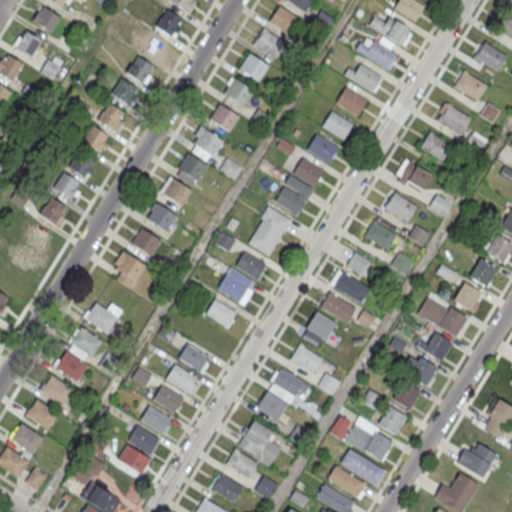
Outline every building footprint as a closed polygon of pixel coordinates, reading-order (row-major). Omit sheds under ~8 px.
[(168,0),(191,0),(190,2),(192,3),(186,12),(168,1),(168,0)] [(312,0),(284,0),(304,12),(312,0)] [(424,6),(414,0),(397,0),(392,9),(414,22),(424,6)] [(299,20),(279,6),(268,22),(289,35),(299,20)] [(43,8),(60,18),(51,32),(31,20),(37,11),(40,13),(43,8)] [(166,10),(180,19),(176,26),(179,29),(173,38),(155,26),(166,10)] [(312,22),(319,10),(332,18),(325,30),(312,22)] [(511,19),(504,14),(494,29),(511,39),(511,19)] [(410,30),(388,17),(384,23),(374,16),(367,26),(400,47),(410,30)] [(284,43),(265,30),(254,46),(274,58),(284,43)] [(160,59),(170,43),(150,31),(140,47),(160,59)] [(25,32),(40,41),(29,58),(14,49),(25,32)] [(395,53),(374,40),(372,42),(366,38),(362,44),(359,42),(354,50),(385,70),(395,53)] [(506,56),(484,42),(475,57),(496,71),(506,56)] [(268,66),(248,54),(238,69),(258,82),(268,66)] [(0,65),(7,55),(22,64),(11,81),(0,74),(0,65)] [(137,56),(151,65),(141,82),(126,73),(137,56)] [(381,77),(360,64),(354,72),(347,68),(343,76),(371,94),(381,77)] [(486,86),(464,72),(455,87),(476,100),(486,86)] [(252,92),(230,77),(220,92),(242,107),(252,92)] [(120,78),(136,88),(132,95),(134,96),(127,106),(109,94),(120,78)] [(0,106),(1,107),(11,93),(0,84),(0,106)] [(366,100),(344,87),(334,103),(356,117),(366,100)] [(498,109),(486,102),(479,114),(491,121),(498,109)] [(108,103),(122,113),(111,129),(97,121),(108,103)] [(238,117),(219,105),(208,120),(228,132),(238,117)] [(469,118),(448,105),(438,119),(460,133),(469,118)] [(269,116),(257,110),(252,120),(264,126),(269,116)] [(352,124),(330,111),(320,127),(342,140),(352,124)] [(111,137),(93,124),(81,140),(100,153),(111,137)] [(222,141),(200,126),(193,135),(197,137),(193,143),(212,156),(222,141)] [(450,146),(429,132),(419,147),(441,161),(450,146)] [(484,141),(470,132),(462,145),(476,154),(484,141)] [(337,147),(315,134),(305,150),(327,163),(337,147)] [(78,151),(93,160),(82,177),(67,168),(78,151)] [(206,166),(187,153),(177,168),(195,181),(206,166)] [(219,170),(226,158),(239,166),(232,178),(219,170)] [(323,171),(302,158),(291,174),(313,187),(323,171)] [(429,176),(408,162),(398,177),(420,191),(429,176)] [(63,172),(78,181),(67,198),(52,189),(63,172)] [(312,188),(289,174),(284,183),(298,192),(297,194),(284,186),(275,200),(296,214),(312,188)] [(190,191),(169,177),(158,191),(180,206),(190,191)] [(415,207),(393,193),(384,208),(406,222),(415,207)] [(450,203),(435,193),(427,206),(442,215),(450,203)] [(67,208),(50,197),(38,214),(55,226),(67,208)] [(175,216),(153,202),(143,216),(165,231),(175,216)] [(291,221),(267,206),(259,218),(261,220),(247,244),(268,257),(282,232),(284,233),(291,221)] [(510,208),(511,209),(511,235),(499,227),(510,208)] [(53,233),(35,218),(23,233),(41,247),(53,233)] [(395,236),(373,222),(364,236),(385,250),(395,236)] [(429,232),(415,224),(407,236),(421,245),(429,232)] [(160,241),(140,228),(130,244),(150,256),(160,241)] [(234,238),(227,250),(213,242),(221,230),(234,238)] [(496,234),(511,243),(511,245),(502,262),(485,252),(496,234)] [(26,273),(38,255),(22,243),(9,261),(26,273)] [(412,259),(398,250),(389,264),(404,273),(412,259)] [(368,259),(354,251),(345,265),(359,273),(368,259)] [(265,265),(243,252),(234,266),(255,280),(265,265)] [(144,266),(124,253),(114,268),(134,281),(144,266)] [(480,258),(496,267),(485,286),(469,276),(480,258)] [(252,289),(247,286),(251,279),(230,266),(216,288),(242,305),(252,289)] [(363,284),(342,271),(341,271),(337,269),(328,283),(354,299),(363,284)] [(464,281),(480,291),(469,310),(452,300),(464,281)] [(0,292),(0,313),(3,316),(9,307),(3,303),(7,297),(0,292)] [(350,307),(328,293),(319,308),(341,322),(350,307)] [(449,307),(465,317),(454,335),(416,312),(426,296),(448,310),(449,307)] [(235,313),(214,299),(204,314),(226,328),(235,313)] [(116,318),(94,303),(84,319),(105,334),(116,318)] [(323,339),(334,322),(316,310),(300,335),(315,345),(320,337),(323,339)] [(101,342),(80,327),(69,343),(90,358),(101,342)] [(434,332),(451,342),(440,360),(423,350),(434,332)] [(208,357),(186,344),(177,358),(199,372),(208,357)] [(321,359),(299,345),(290,360),(312,374),(321,359)] [(86,366),(65,351),(54,367),(76,382),(86,366)] [(106,352),(120,362),(111,376),(97,366),(106,352)] [(419,357),(435,366),(424,385),(407,375),(419,357)] [(195,378),(174,364),(164,379),(186,393),(195,378)] [(303,382),(281,369),(272,383),(293,397),(303,382)] [(324,373),(339,382),(331,396),(316,386),(324,373)] [(72,390),(50,375),(40,391),(61,406),(72,390)] [(403,380),(419,390),(408,408),(392,398),(403,380)] [(183,398),(161,385),(152,399),(173,413),(183,398)] [(286,404),(266,392),(255,408),(276,421),(286,404)] [(494,396),(511,406),(511,411),(496,436),(482,428),(489,415),(484,412),(494,396)] [(57,414),(36,399),(25,415),(47,430),(57,414)] [(169,419),(148,406),(138,420),(160,434),(169,419)] [(388,406),(405,416),(394,434),(377,424),(388,406)] [(391,442),(380,461),(364,451),(364,452),(344,440),(358,416),(378,428),(376,433),(391,442)] [(272,432),(253,420),(237,446),(252,455),(251,456),(268,466),(279,448),(267,440),(272,432)] [(42,438),(20,424),(9,439),(31,454),(42,438)] [(296,425),(311,435),(303,448),(288,439),(296,425)] [(158,440),(136,426),(127,440),(148,454),(158,440)] [(147,457),(126,443),(116,458),(138,472),(147,457)] [(495,455),(480,479),(455,463),(463,449),(468,452),(471,448),(474,449),(477,444),(495,455)] [(27,461),(5,447),(0,454),(0,465),(16,477),(27,461)] [(339,464),(348,449),(384,472),(375,487),(339,464)] [(256,464),(235,450),(225,465),(247,478),(256,464)] [(326,478),(335,464),(363,483),(355,497),(326,478)] [(33,468),(45,476),(36,491),(24,483),(33,468)] [(478,483),(460,511),(433,497),(441,482),(449,487),(458,471),(478,483)] [(241,488),(219,474),(210,489),(232,503),(241,488)] [(262,477),(277,486),(269,500),(254,490),(262,477)] [(338,511),(314,496),(323,482),(352,501),(349,507),(352,509),(349,511),(338,511)] [(111,511),(119,501),(95,486),(86,501),(102,511),(111,511)] [(224,511),(204,499),(196,511),(224,511)]
